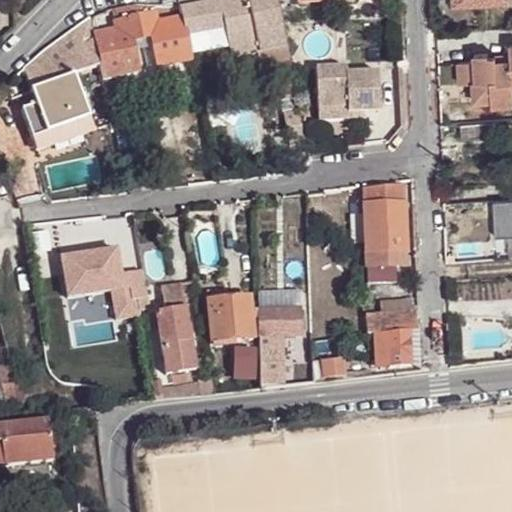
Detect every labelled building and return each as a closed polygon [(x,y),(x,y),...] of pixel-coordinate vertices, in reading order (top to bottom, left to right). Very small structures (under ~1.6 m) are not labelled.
[(234,0),(180,11),(181,19),(185,38),(223,31),(226,47),(232,45),(235,59),(263,53),(264,60),(260,61),(264,85),(291,80),(281,29),(274,0),(234,0)] [(151,7),(114,12),(116,22),(152,14),(151,7)] [(154,14),(152,14),(116,22),(114,23),(116,32),(156,24),(154,14)] [(116,32),(93,37),(100,66),(100,67),(103,82),(137,74),(131,43),(150,39),(156,70),(191,64),(185,38),(181,19),(156,24),(116,32)] [(24,71),(31,91),(73,76),(72,74),(100,67),(100,66),(93,37),(90,20),(50,50),(28,68),(24,71)] [(230,60),(235,59),(232,45),(226,47),(230,60)] [(511,47),(509,47),(510,56),(494,57),(494,64),(487,64),(487,58),(487,55),(473,56),(473,62),(457,63),(459,85),(472,84),(473,101),(491,100),(491,105),(511,103),(511,92),(511,91),(511,47)] [(334,75),(333,68),(313,70),(314,112),(359,110),(359,114),(377,114),(375,74),(343,75),(334,75)] [(196,87),(193,73),(180,76),(183,90),(196,87)] [(73,76),(31,91),(30,92),(35,106),(20,111),(35,152),(92,131),(88,116),(81,98),(74,75),(73,76)] [(117,91),(106,93),(109,110),(121,108),(117,91)] [(87,95),(81,98),(88,116),(94,114),(87,95)] [(359,120),(359,114),(359,110),(314,112),(316,122),(359,120)] [(305,142),(299,114),(282,118),(287,146),(305,142)] [(492,136),(491,121),(461,123),(462,138),(492,136)] [(362,207),(402,206),(402,186),(361,191),(362,207)] [(404,251),(402,206),(362,207),(363,211),(364,227),(364,267),(391,267),(391,258),(398,258),(398,252),(404,251)] [(348,228),(364,227),(363,211),(348,211),(348,228)] [(95,260),(128,255),(124,223),(91,227),(95,260)] [(487,235),(464,237),(464,251),(488,250),(487,235)] [(129,269),(128,255),(95,260),(98,272),(129,269)] [(129,279),(138,278),(137,271),(128,273),(129,279)] [(165,313),(154,315),(165,377),(196,371),(180,285),(161,289),(165,313)] [(256,292),(256,312),(301,310),(300,290),(256,292)] [(252,339),(248,312),(247,300),(207,304),(211,344),(252,339)] [(378,317),(404,315),(403,303),(377,306),(378,317)] [(256,312),(257,338),(275,338),(287,338),(297,338),(302,337),(301,310),(256,312)] [(252,339),(257,338),(256,312),(248,312),(252,339)] [(408,332),(417,331),(416,314),(404,315),(378,317),(362,319),(364,337),(372,336),(408,332)] [(408,332),(372,336),(373,368),(388,368),(388,369),(410,367),(408,332)] [(257,338),(258,366),(271,366),(276,366),(275,350),(275,346),(275,338),(257,338)] [(297,350),(297,338),(287,338),(275,338),(275,346),(275,350),(297,350)] [(236,382),(236,391),(255,389),(255,351),(234,350),(235,382),(236,382)] [(312,382),(313,383),(323,380),(344,377),(342,361),(312,364),(312,367),(312,382)] [(259,389),(273,387),(271,366),(258,366),(259,389)] [(279,385),(312,382),(312,367),(278,371),(279,385)] [(12,368),(5,369),(8,404),(27,401),(15,377),(12,368)] [(85,375),(69,372),(68,383),(84,385),(85,375)] [(164,399),(213,394),(213,386),(197,388),(197,387),(162,391),(164,399)] [(152,391),(154,400),(162,398),(161,390),(157,391),(152,391)] [(115,407),(147,403),(146,391),(114,395),(115,407)] [(47,423),(12,427),(13,442),(8,443),(0,443),(0,455),(2,468),(52,463),(47,423)] [(13,442),(12,427),(0,428),(0,443),(8,443),(13,442)]
